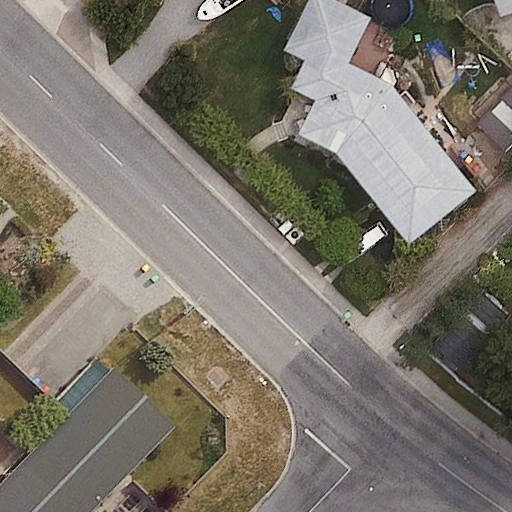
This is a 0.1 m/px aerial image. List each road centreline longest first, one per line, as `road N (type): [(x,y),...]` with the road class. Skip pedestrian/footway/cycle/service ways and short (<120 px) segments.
road 1 (tertiary): [(0,43),(391,426)]
road 2 (tertiary): [(391,426),(508,511)]
